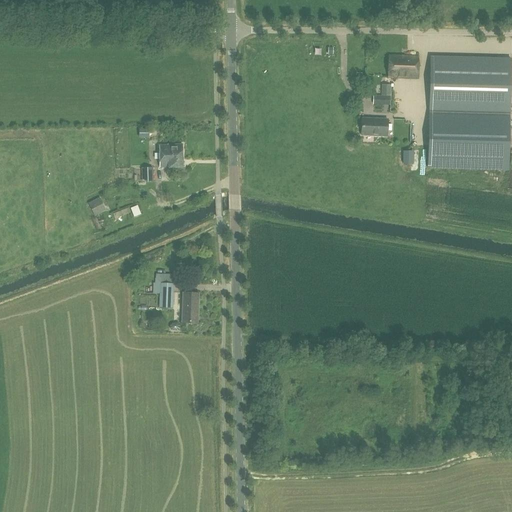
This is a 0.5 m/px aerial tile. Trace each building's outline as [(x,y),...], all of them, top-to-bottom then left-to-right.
[(388,55),(387,77),(417,79),(418,56),(388,55)] [(506,58),(431,56),(429,112),(509,114),(511,58),(506,58)] [(399,83),(399,108),(420,109),(420,83),(399,83)] [(508,166),(509,127),(509,123),(509,114),(429,112),(428,157),(428,168),(508,169),(508,166)] [(362,135),(387,136),(387,120),(362,119),(362,135)] [(138,138),(148,138),(148,129),(137,129),(138,138)] [(168,169),(182,168),(182,145),(167,145),(167,146),(159,146),(159,168),(168,168),(168,169)] [(152,167),(141,168),(142,182),(152,182),(152,167)] [(97,199),(87,204),(92,212),(101,207),(97,199)] [(137,207),(131,209),(134,217),(140,214),(137,207)] [(119,222),(131,219),(130,212),(117,214),(119,222)] [(151,301),(151,274),(137,274),(137,300),(151,301)] [(173,283),(172,283),(172,276),(156,275),(155,278),(155,283),(154,283),(154,291),(156,293),(159,294),(159,308),(173,308),(173,283)] [(198,293),(183,293),(182,322),(197,322),(198,293)]
